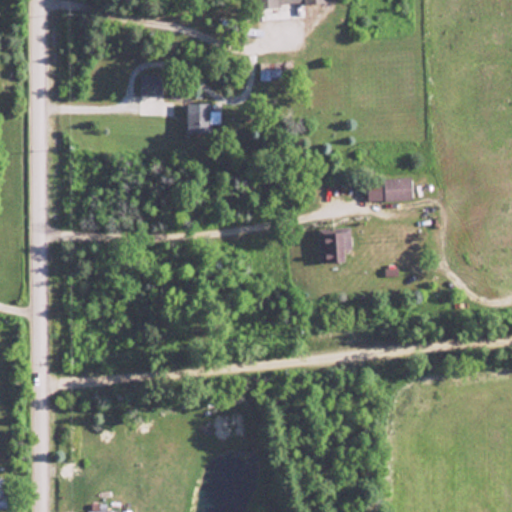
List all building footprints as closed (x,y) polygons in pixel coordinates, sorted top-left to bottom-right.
[(333,1),(332,0),(252,0),(253,8),(333,1)] [(257,78),(276,79),(277,62),(257,62),(257,78)] [(137,94),(160,95),(160,75),(137,74),(137,94)] [(365,201),(410,200),(409,178),(364,179),(365,201)] [(348,227),(317,228),(318,262),(341,262),(341,249),(348,249),(348,227)]
